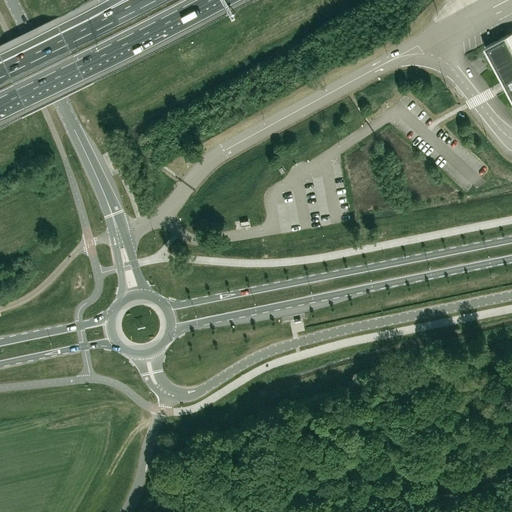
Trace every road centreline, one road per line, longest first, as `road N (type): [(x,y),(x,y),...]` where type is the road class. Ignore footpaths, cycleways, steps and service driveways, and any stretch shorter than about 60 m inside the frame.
road 1 (unclassified): [(511,294),(281,346),(193,394),(167,393)]
road 2 (secondary): [(511,238),(163,304)]
road 3 (secondary): [(170,330),(511,258)]
road 4 (tertiary): [(11,0),(118,234)]
road 5 (motorway): [(0,105),(211,0)]
road 6 (unclassified): [(0,308),(38,290),(83,245),(118,234)]
road 7 (unclassified): [(167,393),(125,511)]
